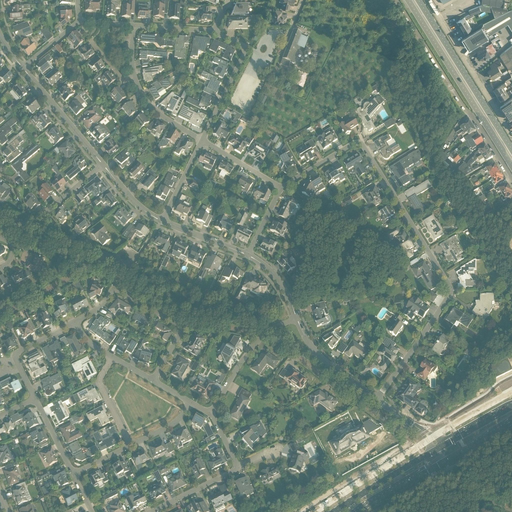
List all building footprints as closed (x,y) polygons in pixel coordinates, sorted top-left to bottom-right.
[(99,10),(100,5),(100,1),(93,1),(93,3),(89,2),(89,0),(84,0),(84,2),(85,2),(85,7),(86,7),(85,12),(92,12),(92,13),(96,13),(96,10),(99,10)] [(105,7),(105,10),(105,11),(106,11),(106,16),(115,17),(116,9),(119,9),(120,0),(119,0),(111,0),(111,3),(107,3),(107,7),(105,7)] [(122,12),(122,17),(129,18),(129,16),(131,14),(134,15),(134,10),(135,0),(129,0),(129,7),(122,6),(122,12)] [(282,8),(284,8),(288,9),(290,4),(293,5),(294,0),(283,0),(282,2),(283,2),(282,8)] [(154,12),(153,17),(155,17),(155,19),(159,19),(159,18),(163,18),(164,15),(164,10),(167,10),(168,1),(161,1),(161,6),(158,5),(155,5),(154,5),(154,12)] [(248,1),(241,1),(236,1),(236,2),(230,14),(248,14),(248,10),(248,1)] [(482,4),(469,10),(472,15),(481,11),(494,13),(496,17),(508,11),(506,7),(482,4)] [(137,14),(137,16),(138,16),(137,18),(148,19),(149,14),(149,9),(149,6),(138,5),(138,9),(138,14),(137,14)] [(9,19),(10,19),(10,20),(14,19),(15,22),(23,21),(23,18),(22,18),(21,7),(12,8),(13,11),(13,13),(10,13),(10,16),(9,16),(9,19)] [(170,8),(170,14),(170,19),(179,19),(179,8),(170,8)] [(210,9),(205,8),(203,8),(202,13),(202,17),(199,17),(198,15),(195,19),(196,20),(196,21),(197,21),(198,23),(199,21),(201,21),(201,20),(201,21),(204,21),(204,22),(207,22),(207,21),(211,22),(212,14),(209,14),(210,9)] [(484,25),(482,26),(488,36),(508,24),(511,30),(511,8),(508,11),(495,17),(483,23),(484,25)] [(59,22),(59,23),(63,27),(68,22),(68,18),(71,18),(70,9),(60,10),(61,19),(62,19),(62,20),(59,22)] [(275,22),(276,22),(281,24),(281,23),(285,24),(287,16),(281,15),(282,11),(275,10),(273,17),(276,18),(275,22)] [(461,19),(458,21),(461,25),(460,26),(462,28),(465,32),(472,28),(471,27),(467,20),(471,17),(474,15),(473,14),(472,15),(471,13),(469,15),(469,14),(463,18),(462,17),(460,18),(461,19)] [(247,19),(228,19),(228,28),(238,28),(238,29),(247,29),(247,26),(250,26),(251,25),(251,19),(247,19)] [(23,24),(17,26),(13,28),(15,34),(17,33),(20,39),(33,34),(30,28),(28,29),(26,24),(24,25),(23,24)] [(463,37),(462,38),(469,49),(489,37),(488,36),(482,26),(463,37)] [(39,31),(45,38),(50,33),(46,29),(39,31)] [(285,52),(280,64),(285,66),(288,67),(290,62),(294,64),(298,52),(300,47),(304,48),(308,39),(300,36),(301,33),(298,32),(293,30),(292,34),(285,52)] [(50,33),(45,38),(48,42),(53,37),(50,33)] [(68,39),(71,43),(72,43),(76,48),(84,42),(80,37),(79,38),(75,33),(68,39)] [(138,38),(138,40),(140,41),(140,43),(145,43),(149,43),(149,41),(154,42),(156,44),(160,48),(162,46),(163,46),(163,47),(172,48),(172,45),(173,40),(162,39),(157,34),(153,38),(152,38),(152,36),(141,35),(140,38),(138,38)] [(175,46),(174,58),(177,58),(177,59),(184,60),(184,52),(185,49),(184,48),(183,48),(183,43),(189,43),(189,42),(189,37),(179,37),(179,39),(175,39),(175,41),(175,46)] [(190,58),(192,58),(193,57),(197,57),(198,49),(202,49),(202,53),(205,54),(208,47),(207,47),(207,45),(209,45),(210,39),(195,37),(195,39),(193,39),(191,54),(190,58)] [(27,39),(25,41),(21,44),(24,48),(23,49),(28,56),(36,49),(30,43),(27,39)] [(212,45),(209,50),(214,52),(214,51),(216,52),(219,47),(226,51),(225,52),(222,59),(225,60),(230,62),(235,52),(229,48),(229,47),(219,42),(217,41),(217,42),(214,40),(212,45)] [(487,48),(478,53),(482,59),(485,57),(486,57),(486,58),(490,56),(491,55),(490,55),(492,53),(496,51),(492,43),(487,46),(488,47),(487,48)] [(57,45),(54,48),(59,54),(62,51),(57,45)] [(511,45),(505,51),(500,55),(509,69),(511,66),(511,62),(510,59),(511,58),(511,45)] [(86,47),(82,50),(79,52),(81,55),(86,61),(94,54),(89,48),(88,49),(86,47)] [(140,52),(139,60),(141,60),(142,60),(142,62),(141,62),(142,68),(147,67),(149,67),(148,62),(147,62),(147,60),(147,56),(153,57),(153,58),(162,58),(162,65),(167,64),(167,59),(168,53),(152,52),(145,52),(140,51),(140,52)] [(52,60),(51,59),(48,55),(39,63),(39,64),(36,67),(38,69),(39,71),(39,70),(41,73),(44,77),(52,71),(52,70),(46,64),(48,62),(49,63),(52,60)] [(69,58),(65,61),(69,66),(73,63),(69,58)] [(214,73),(215,73),(215,74),(219,76),(218,77),(223,79),(225,74),(224,74),(226,71),(228,68),(227,67),(228,64),(214,58),(212,62),(218,66),(217,69),(216,69),(215,69),(214,70),(214,71),(214,72),(214,73)] [(95,59),(91,62),(88,65),(92,70),(94,68),(99,74),(105,68),(101,62),(99,63),(99,62),(98,63),(95,59)] [(499,59),(497,60),(493,63),(495,66),(488,70),(490,73),(489,73),(492,77),(493,78),(502,72),(499,69),(503,66),(499,59)] [(143,74),(142,74),(143,79),(144,79),(144,82),(147,82),(147,83),(152,82),(153,81),(151,76),(159,74),(158,72),(163,71),(163,70),(164,70),(163,67),(162,67),(162,66),(147,69),(142,70),(143,74)] [(55,70),(49,75),(45,78),(51,86),(61,78),(55,70)] [(0,73),(0,83),(3,82),(6,85),(13,78),(12,76),(9,72),(9,73),(7,71),(5,74),(3,71),(0,73)] [(101,75),(97,78),(95,80),(96,82),(98,84),(103,80),(108,86),(115,81),(112,78),(113,77),(109,72),(103,77),(101,75)] [(203,92),(206,94),(211,96),(209,95),(211,91),(217,94),(218,92),(217,91),(220,83),(216,81),(217,79),(203,72),(200,77),(210,82),(206,89),(205,88),(203,92)] [(153,89),(149,91),(155,101),(160,98),(166,94),(164,91),(172,86),(167,79),(160,83),(159,81),(154,84),(155,86),(156,87),(153,89)] [(68,99),(73,95),(66,86),(68,85),(66,82),(63,85),(59,88),(61,91),(59,93),(61,95),(60,96),(62,98),(65,102),(68,99)] [(494,88),(498,94),(505,89),(503,87),(507,85),(505,82),(494,88)] [(12,91),(9,93),(13,98),(16,95),(20,100),(26,94),(23,90),(22,89),(23,88),(19,84),(12,90),(12,91)] [(370,88),(374,95),(381,92),(377,85),(370,88)] [(118,88),(114,91),(111,94),(113,97),(112,97),(118,104),(125,98),(121,93),(121,92),(118,88)] [(505,89),(498,94),(501,99),(509,95),(511,92),(510,90),(507,92),(505,89)] [(171,94),(163,101),(160,105),(165,107),(166,106),(168,107),(166,110),(172,113),(171,114),(176,116),(183,100),(181,99),(179,98),(177,101),(172,99),(174,96),(174,95),(174,94),(173,93),(172,93),(171,93),(171,94)] [(186,103),(196,108),(200,110),(201,108),(206,111),(208,107),(209,107),(210,107),(211,105),(211,104),(210,104),(211,101),(205,98),(206,95),(211,98),(211,97),(203,93),(201,97),(203,98),(200,104),(188,98),(186,103)] [(78,96),(76,97),(72,100),(75,103),(70,107),(69,107),(76,116),(84,109),(81,106),(84,103),(78,96)] [(504,103),(500,105),(504,111),(503,112),(503,113),(504,113),(504,114),(505,114),(506,114),(510,119),(511,117),(511,97),(508,100),(504,103)] [(30,99),(26,102),(22,105),(26,110),(27,109),(32,115),(40,109),(36,104),(34,105),(30,99)] [(360,108),(356,111),(369,131),(373,129),(372,127),(374,126),(370,119),(372,116),(376,110),(377,111),(380,107),(375,99),(370,104),(369,103),(368,103),(366,103),(365,104),(364,105),(363,106),(363,108),(363,109),(362,110),(360,108)] [(124,102),(115,110),(118,112),(121,109),(129,118),(133,115),(137,112),(134,108),(132,106),(133,105),(131,102),(127,105),(125,103),(124,102)] [(6,107),(10,112),(15,108),(11,103),(6,107)] [(180,112),(178,117),(189,122),(189,124),(192,125),(199,128),(201,124),(202,125),(203,123),(202,122),(203,120),(203,119),(204,119),(206,116),(201,114),(199,117),(195,115),(196,114),(188,110),(189,109),(183,106),(180,112)] [(93,108),(88,112),(90,115),(86,118),(82,122),(85,125),(84,126),(87,129),(101,118),(93,108)] [(33,119),(31,121),(35,126),(36,126),(41,131),(43,129),(44,129),(47,126),(51,123),(48,120),(46,118),(47,117),(44,114),(44,115),(39,119),(37,116),(33,119)] [(131,120),(129,122),(131,125),(133,123),(136,126),(139,130),(141,129),(145,126),(149,122),(143,115),(140,117),(137,119),(135,117),(131,120)] [(8,141),(4,137),(12,131),(10,129),(17,123),(13,118),(3,126),(4,126),(0,129),(0,144),(2,146),(8,141)] [(339,127),(342,131),(344,136),(346,135),(346,136),(349,134),(349,133),(351,132),(350,130),(352,128),(352,129),(358,125),(354,118),(346,123),(339,127)] [(384,124),(387,130),(395,125),(393,122),(394,121),(393,119),(391,120),(384,124)] [(222,136),(226,139),(230,132),(223,127),(224,125),(224,124),(221,122),(220,122),(218,125),(214,131),(214,130),(213,132),(214,132),(212,134),(219,138),(221,135),(222,136)] [(462,130),(456,134),(458,136),(461,134),(473,127),(470,122),(466,124),(460,128),(462,130)] [(149,126),(146,129),(148,131),(152,133),(153,131),(156,133),(155,136),(158,138),(160,135),(162,131),(165,127),(157,123),(156,124),(156,125),(155,125),(154,125),(153,126),(151,124),(152,123),(149,126)] [(92,132),(91,133),(95,138),(96,137),(98,140),(97,141),(99,143),(109,135),(104,128),(101,131),(98,127),(95,130),(92,132)] [(473,127),(461,134),(463,137),(467,134),(469,136),(468,136),(464,139),(466,142),(467,141),(471,138),(472,137),(474,136),(473,133),(476,131),(473,127)] [(58,132),(59,132),(56,128),(53,130),(51,128),(45,132),(50,138),(51,137),(56,144),(63,138),(58,132)] [(324,135),(317,139),(321,145),(324,150),(331,145),(330,143),(332,141),(333,142),(337,140),(335,135),(332,131),(330,128),(324,132),(325,134),(324,135)] [(8,148),(3,153),(3,154),(3,155),(4,156),(5,156),(7,158),(6,159),(10,163),(14,160),(20,155),(18,152),(19,151),(17,148),(17,147),(20,144),(19,144),(23,141),(19,138),(25,133),(23,131),(7,144),(9,146),(7,147),(8,148)] [(164,136),(160,143),(157,147),(159,149),(160,148),(166,147),(169,142),(174,144),(179,136),(171,131),(167,138),(164,136)] [(383,137),(378,140),(374,143),(378,150),(380,149),(381,151),(380,151),(382,155),(382,156),(382,157),(383,158),(384,159),(385,160),(386,160),(388,160),(389,159),(389,158),(390,158),(390,157),(401,150),(398,145),(391,150),(387,143),(391,140),(388,135),(384,138),(383,137)] [(240,142),(232,137),(229,143),(236,147),(234,151),(240,154),(242,151),(243,151),(247,146),(249,147),(252,142),(247,139),(245,140),(243,143),(240,141),(240,142)] [(473,141),(471,138),(467,141),(471,148),(472,149),(474,148),(483,143),(479,137),(478,137),(473,141)] [(177,148),(174,153),(179,155),(182,150),(187,154),(193,144),(185,139),(183,143),(180,141),(176,147),(177,148)] [(110,140),(109,142),(105,145),(108,149),(106,151),(110,157),(119,150),(114,144),(114,145),(110,140)] [(300,157),(299,157),(301,160),(304,158),(307,162),(314,158),(311,154),(314,152),(312,150),(311,150),(311,149),(316,146),(312,140),(304,144),(307,148),(298,153),(300,157)] [(57,147),(56,148),(61,153),(60,153),(61,154),(61,155),(62,156),(62,157),(63,158),(64,157),(66,160),(71,156),(75,153),(72,150),(73,150),(73,149),(72,148),(72,147),(70,149),(68,147),(69,146),(67,143),(65,141),(61,144),(57,147)] [(253,145),(251,150),(248,154),(255,158),(255,159),(262,163),(267,154),(267,153),(269,151),(266,149),(264,152),(258,148),(260,145),(255,143),(254,146),(253,145)] [(19,175),(18,175),(21,178),(16,182),(20,187),(22,185),(24,183),(30,178),(26,174),(25,175),(21,170),(23,169),(23,165),(22,164),(41,149),(37,145),(11,166),(17,173),(18,173),(19,175)] [(284,157),(280,159),(284,165),(283,165),(284,165),(280,171),(287,174),(289,170),(292,168),(294,167),(292,165),(292,164),(291,163),(291,162),(292,162),(292,161),(291,160),(292,157),(290,154),(287,148),(285,145),(281,153),(284,157)] [(469,162),(467,166),(469,168),(471,167),(472,166),(478,160),(489,152),(488,150),(488,149),(487,148),(486,148),(486,147),(481,149),(479,151),(474,155),(475,156),(474,157),(469,162)] [(453,152),(460,159),(462,157),(457,149),(455,150),(453,152)] [(418,150),(415,152),(408,156),(399,162),(390,168),(391,169),(390,169),(395,177),(394,178),(400,188),(409,182),(405,176),(406,175),(403,171),(405,170),(413,165),(414,165),(420,161),(424,158),(418,150)] [(122,169),(127,165),(128,166),(134,161),(131,157),(128,159),(125,156),(127,154),(125,151),(115,159),(121,166),(120,167),(122,169)] [(453,152),(449,156),(456,163),(460,159),(453,152)] [(491,155),(489,152),(478,160),(479,162),(484,160),(485,162),(493,158),(492,157),(492,156),(492,155),(491,155)] [(201,155),(199,161),(203,163),(205,164),(204,168),(210,171),(212,167),(214,164),(216,159),(210,156),(210,155),(206,154),(205,157),(201,155)] [(357,154),(344,163),(346,167),(348,170),(354,167),(360,177),(362,176),(366,174),(363,168),(360,163),(362,162),(357,154)] [(73,166),(74,168),(65,175),(70,181),(86,167),(85,167),(85,165),(86,165),(79,157),(74,161),(75,162),(73,164),(73,166)] [(217,171),(218,170),(229,177),(233,170),(222,163),(221,165),(217,163),(214,170),(217,171)] [(465,163),(456,172),(463,178),(467,176),(464,172),(469,168),(467,166),(465,163)] [(331,171),(325,175),(326,178),(328,182),(329,183),(332,181),(333,183),(339,180),(341,182),(345,179),(342,174),(344,173),(342,169),(339,164),(333,168),(332,169),(333,170),(331,171)] [(133,171),(129,174),(130,174),(129,174),(130,175),(130,176),(130,177),(130,178),(131,178),(132,178),(133,178),(134,178),(135,179),(137,178),(137,179),(138,181),(144,174),(143,173),(142,172),(143,171),(142,170),(142,169),(142,168),(142,167),(142,166),(141,166),(140,166),(139,166),(138,165),(138,166),(138,165),(135,168),(135,167),(132,170),(133,171)] [(487,172),(489,175),(498,169),(497,169),(497,167),(496,166),(495,166),(494,167),(493,165),(484,171),(485,173),(487,172)] [(60,178),(51,185),(54,187),(57,191),(61,188),(60,188),(62,186),(63,186),(65,184),(62,180),(64,178),(68,182),(65,178),(58,171),(57,169),(55,166),(52,169),(54,172),(57,176),(58,175),(60,178)] [(469,168),(464,172),(467,176),(474,172),(479,168),(478,166),(473,170),(471,167),(469,168)] [(491,177),(492,180),(501,174),(501,172),(499,172),(498,169),(489,175),(487,176),(489,178),(491,177)] [(144,174),(138,181),(140,182),(139,183),(148,190),(158,178),(149,170),(145,175),(144,174)] [(238,172),(235,176),(234,178),(240,181),(236,187),(240,189),(241,188),(247,192),(253,183),(244,178),(245,176),(238,172)] [(171,189),(174,183),(171,182),(173,176),(168,174),(165,179),(166,179),(162,187),(161,186),(156,197),(162,200),(166,197),(166,198),(171,189)] [(491,186),(485,190),(487,194),(489,192),(494,190),(494,187),(494,186),(503,181),(502,179),(503,178),(503,177),(503,176),(501,175),(501,174),(492,180),(489,182),(491,185),(490,185),(491,186)] [(302,194),(307,196),(310,198),(314,191),(315,190),(317,189),(319,192),(325,189),(318,178),(313,180),(313,179),(308,182),(308,183),(307,185),(306,185),(303,190),(304,190),(302,194)] [(83,190),(79,195),(83,199),(88,194),(94,189),(98,194),(100,192),(101,194),(107,190),(105,188),(104,187),(100,181),(98,183),(97,181),(97,180),(96,179),(84,189),(84,190),(83,191),(83,190)] [(189,187),(194,189),(199,192),(202,186),(192,181),(189,187)] [(411,202),(409,203),(411,206),(412,206),(416,212),(417,211),(419,216),(419,214),(423,211),(419,205),(418,206),(417,203),(419,201),(416,197),(432,187),(428,181),(415,189),(414,187),(404,193),(408,200),(409,199),(411,202)] [(0,199),(0,200),(0,199),(1,199),(2,199),(2,198),(3,198),(3,197),(4,197),(4,196),(4,195),(4,194),(6,191),(10,191),(11,189),(8,187),(4,184),(1,187),(0,186),(0,199)] [(38,195),(43,200),(46,201),(49,198),(49,193),(52,191),(46,184),(39,190),(41,193),(38,195)] [(500,192),(502,195),(510,189),(508,186),(507,187),(505,185),(496,191),(498,193),(500,192)] [(366,194),(363,196),(369,205),(372,203),(374,207),(378,204),(383,202),(380,198),(380,197),(379,196),(378,196),(377,194),(377,193),(379,192),(375,187),(371,189),(370,190),(371,191),(366,194)] [(510,189),(502,195),(504,198),(502,199),(503,201),(511,195),(511,194),(511,193),(511,190),(510,189)] [(260,200),(262,201),(267,203),(271,194),(264,191),(263,193),(257,190),(254,196),(260,200)] [(31,194),(26,198),(29,202),(26,204),(31,210),(33,208),(35,210),(37,208),(40,205),(31,194)] [(103,195),(99,198),(92,203),(93,204),(95,207),(101,202),(103,205),(106,203),(110,208),(113,206),(114,206),(114,205),(117,203),(112,197),(113,197),(110,194),(105,198),(103,195)] [(84,200),(79,195),(74,199),(79,205),(84,200)] [(480,198),(478,200),(483,207),(485,205),(486,205),(484,202),(488,199),(485,195),(480,198)] [(179,206),(176,212),(181,214),(182,215),(183,214),(187,216),(191,207),(183,203),(185,198),(182,196),(177,205),(179,206)] [(279,215),(279,216),(283,218),(287,220),(290,213),(292,210),(293,210),(294,210),(294,209),(295,208),(296,209),(297,209),(298,209),(299,207),(299,205),(297,204),(298,202),(293,200),(292,201),(291,200),(287,201),(287,203),(285,202),(282,210),(280,216),(279,215)] [(198,216),(197,217),(196,220),(204,224),(203,226),(207,228),(212,217),(205,213),(207,208),(203,206),(198,216)] [(59,221),(62,225),(66,222),(65,221),(69,217),(62,207),(57,211),(59,213),(59,214),(58,214),(55,217),(58,220),(58,219),(59,220),(59,221)] [(378,213),(377,213),(379,216),(382,215),(383,217),(382,221),(384,224),(386,227),(388,227),(393,223),(398,220),(394,214),(394,213),(394,214),(392,213),(392,212),(391,211),(388,207),(383,211),(382,210),(378,213)] [(122,209),(114,216),(124,226),(132,218),(129,216),(128,217),(127,215),(128,214),(122,209)] [(237,224),(242,227),(248,214),(243,211),(237,224)] [(221,231),(222,229),(223,228),(224,228),(224,229),(229,232),(233,224),(226,220),(227,220),(220,216),(214,228),(221,231)] [(427,219),(423,221),(423,222),(426,227),(427,228),(427,229),(427,230),(428,231),(428,232),(429,232),(429,233),(430,233),(431,234),(435,240),(439,238),(444,235),(441,229),(439,230),(434,222),(436,221),(432,216),(427,219)] [(77,232),(75,233),(78,236),(90,226),(88,223),(86,224),(81,218),(73,224),(75,227),(76,228),(74,229),(77,232)] [(280,222),(278,226),(274,224),(270,231),(275,233),(274,235),(279,237),(280,236),(284,238),(289,226),(280,222)] [(126,231),(121,236),(126,240),(130,234),(133,237),(136,233),(137,235),(140,237),(142,237),(143,236),(145,238),(149,232),(147,230),(147,229),(146,228),(143,226),(141,225),(141,226),(138,224),(135,229),(133,227),(130,225),(126,231)] [(96,239),(98,240),(102,246),(109,241),(104,236),(104,234),(106,232),(101,226),(91,234),(96,239)] [(393,231),(385,235),(389,242),(396,237),(399,243),(397,244),(402,253),(399,254),(404,262),(406,260),(409,259),(411,257),(413,256),(409,250),(413,247),(407,238),(405,234),(404,232),(403,232),(404,233),(401,235),(401,234),(397,228),(393,231)] [(247,230),(246,232),(240,229),(235,238),(247,243),(252,233),(247,230)] [(159,251),(165,254),(170,245),(167,244),(169,239),(158,234),(153,244),(160,247),(159,251)] [(441,248),(445,254),(447,253),(449,255),(445,258),(449,263),(452,261),(454,265),(462,260),(459,255),(455,257),(452,251),(455,249),(454,247),(459,244),(454,237),(445,242),(446,245),(441,248)] [(260,249),(269,253),(271,248),(274,250),(277,243),(270,240),(268,243),(264,241),(260,249)] [(173,251),(171,255),(179,259),(180,255),(186,258),(189,252),(186,251),(188,247),(183,245),(181,244),(181,243),(177,241),(175,246),(172,251),(173,251)] [(194,248),(192,252),(189,260),(193,262),(193,261),(200,265),(206,254),(199,251),(194,248)] [(284,256),(277,262),(281,266),(281,265),(288,272),(291,270),(291,271),(292,270),(295,267),(292,264),(290,261),(290,260),(292,258),(292,257),(290,255),(292,254),(289,250),(287,252),(287,251),(287,252),(283,255),(284,256)] [(30,270),(35,272),(38,274),(43,261),(44,261),(44,259),(44,258),(42,257),(41,258),(36,255),(32,265),(29,263),(27,268),(30,269),(30,270)] [(165,257),(161,267),(165,269),(170,259),(165,257)] [(203,269),(198,277),(199,278),(201,279),(202,279),(207,271),(206,270),(207,269),(210,271),(211,268),(213,269),(214,268),(219,271),(221,267),(219,266),(221,261),(215,258),(215,260),(212,258),(209,263),(206,262),(204,266),(203,269)] [(461,270),(456,273),(459,278),(458,279),(460,282),(461,282),(463,284),(466,284),(466,287),(471,287),(476,287),(476,282),(473,282),(469,275),(474,275),(474,270),(476,270),(476,260),(474,260),(465,266),(460,269),(461,270)] [(439,286),(430,271),(428,272),(425,267),(427,267),(424,262),(412,270),(417,277),(421,274),(431,291),(436,288),(439,286)] [(224,273),(220,281),(223,282),(224,281),(226,279),(229,281),(229,280),(230,279),(232,278),(236,280),(237,280),(239,277),(242,278),(244,274),(236,270),(236,271),(234,270),(233,272),(232,273),(229,271),(230,270),(226,268),(224,273)] [(11,277),(13,281),(15,284),(30,276),(31,273),(26,271),(24,275),(22,276),(21,273),(18,274),(19,275),(17,276),(16,274),(11,277)] [(5,282),(4,280),(2,277),(0,277),(0,285),(1,287),(4,286),(6,288),(10,286),(7,280),(5,282)] [(237,295),(235,299),(241,302),(246,293),(244,293),(246,289),(251,291),(250,292),(257,295),(258,294),(259,295),(260,293),(263,294),(264,292),(264,293),(266,289),(265,289),(266,287),(264,286),(264,285),(259,282),(253,279),(253,281),(252,282),(250,281),(247,279),(243,287),(241,291),(240,290),(237,295)] [(74,284),(72,285),(74,288),(77,294),(80,293),(83,291),(80,285),(78,281),(74,284)] [(87,293),(88,294),(90,299),(96,296),(96,295),(99,296),(102,292),(101,292),(103,288),(98,285),(97,286),(94,284),(90,291),(87,293)] [(427,299),(433,303),(437,297),(431,293),(427,299)] [(475,308),(472,313),(477,316),(478,316),(480,317),(479,318),(482,320),(483,319),(485,320),(486,318),(487,319),(489,315),(490,313),(492,311),(488,309),(489,307),(490,305),(491,303),(491,302),(494,302),(494,294),(491,294),(486,294),(486,295),(484,295),(484,294),(482,294),(482,295),(480,295),(480,301),(477,301),(477,302),(477,305),(476,305),(475,308)] [(88,306),(83,297),(70,304),(75,312),(83,308),(84,309),(88,306)] [(405,311),(402,314),(408,318),(412,321),(416,315),(417,316),(417,315),(418,314),(424,318),(429,310),(421,305),(422,303),(422,302),(418,300),(414,298),(413,299),(412,299),(410,302),(409,304),(406,308),(408,309),(406,312),(405,311)] [(59,311),(53,314),(55,319),(61,316),(62,317),(62,318),(63,317),(64,317),(69,315),(68,312),(71,310),(68,306),(67,304),(65,299),(55,304),(58,310),(59,311)] [(108,313),(105,316),(110,319),(112,320),(114,316),(112,315),(113,314),(114,315),(119,309),(120,309),(124,311),(123,312),(127,314),(129,312),(131,308),(124,303),(123,305),(121,303),(121,302),(117,300),(115,302),(108,310),(110,312),(109,313),(108,313)] [(325,302),(315,304),(317,311),(313,312),(316,318),(317,320),(315,321),(317,327),(322,325),(322,326),(328,323),(329,323),(330,321),(330,320),(329,318),(328,317),(327,316),(325,316),(324,316),(321,309),(323,309),(326,308),(325,302)] [(440,326),(444,329),(449,332),(454,326),(457,322),(458,323),(459,323),(460,323),(467,328),(473,320),(464,314),(464,315),(454,309),(454,310),(453,309),(448,317),(447,316),(440,326)] [(136,312),(134,316),(132,319),(133,319),(131,322),(134,324),(136,321),(141,324),(140,328),(145,331),(151,321),(147,318),(147,319),(141,316),(140,316),(139,315),(140,314),(136,312)] [(38,322),(35,324),(38,329),(41,327),(43,330),(49,326),(46,322),(49,320),(45,314),(39,317),(41,321),(38,322)] [(389,332),(392,334),(396,337),(403,327),(399,324),(403,320),(397,315),(393,320),(397,323),(393,329),(392,328),(389,332)] [(91,329),(90,331),(95,335),(99,339),(100,338),(109,346),(112,342),(114,340),(111,337),(106,333),(104,335),(101,332),(106,326),(108,326),(110,323),(105,320),(100,317),(97,321),(96,320),(92,325),(93,326),(92,327),(93,328),(91,330),(91,329)] [(30,319),(27,321),(28,323),(33,332),(36,330),(30,319)] [(6,324),(10,331),(14,329),(10,322),(6,324)] [(34,334),(33,332),(28,323),(21,327),(18,329),(23,339),(28,337),(28,336),(30,335),(31,336),(34,334)] [(162,339),(163,339),(167,342),(172,334),(171,333),(171,331),(158,323),(155,328),(164,333),(164,335),(162,339)] [(333,327),(332,328),(334,331),(342,326),(340,323),(339,323),(333,327)] [(337,344),(338,343),(341,338),(337,336),(334,331),(322,339),(325,343),(328,347),(332,350),(333,348),(334,348),(335,348),(336,347),(336,346),(337,345),(337,344)] [(6,339),(3,341),(8,351),(17,346),(15,341),(16,340),(13,333),(9,336),(10,338),(7,340),(6,339)] [(188,345),(187,344),(187,346),(186,345),(184,349),(196,356),(199,351),(197,350),(203,339),(194,334),(192,339),(190,342),(188,345)] [(79,346),(78,344),(77,344),(76,342),(77,342),(73,335),(66,340),(64,337),(60,340),(64,348),(69,345),(76,358),(83,354),(83,353),(85,352),(83,347),(82,348),(80,345),(79,346)] [(119,339),(116,343),(120,345),(119,347),(117,350),(124,354),(126,351),(131,355),(134,350),(137,344),(132,341),(129,345),(122,341),(124,339),(120,336),(119,339)] [(436,352),(440,355),(441,355),(442,355),(443,355),(443,354),(444,353),(443,352),(443,351),(450,341),(443,336),(438,343),(437,343),(436,342),(433,347),(434,348),(433,350),(437,352),(436,352)] [(232,354),(235,351),(233,350),(234,348),(234,349),(238,343),(239,343),(238,342),(240,338),(233,337),(228,347),(227,346),(225,349),(226,350),(222,356),(222,357),(221,357),(220,357),(218,358),(219,360),(220,361),(222,361),(223,360),(223,359),(226,365),(228,363),(231,358),(231,357),(232,354)] [(396,344),(392,342),(386,338),(382,343),(388,348),(391,345),(394,347),(396,344)] [(135,354),(133,358),(134,359),(134,358),(138,361),(138,362),(142,363),(144,364),(147,366),(147,365),(148,365),(151,354),(146,353),(144,353),(142,345),(149,343),(143,340),(142,343),(135,354)] [(46,347),(42,349),(44,354),(49,363),(52,361),(54,364),(59,361),(60,362),(63,360),(63,359),(59,352),(62,351),(61,348),(59,344),(57,341),(54,343),(55,344),(46,349),(46,347)] [(365,348),(364,350),(353,342),(344,354),(350,357),(353,353),(356,355),(355,356),(358,358),(359,358),(362,360),(369,350),(366,348),(365,348)] [(342,343),(337,351),(342,355),(348,347),(342,343)] [(398,352),(394,349),(391,347),(388,352),(384,350),(381,354),(384,356),(382,358),(383,362),(384,363),(382,366),(385,369),(391,361),(393,363),(396,358),(394,357),(398,352)] [(28,362),(28,363),(29,363),(30,364),(28,365),(32,374),(33,373),(36,378),(47,372),(45,367),(40,369),(35,361),(43,357),(41,353),(40,351),(28,357),(30,361),(28,362)] [(272,356),(268,353),(261,354),(251,369),(257,373),(260,369),(262,370),(266,364),(273,369),(279,361),(273,357),(273,358),(272,357),(272,356)] [(87,357),(83,360),(71,365),(75,373),(84,369),(88,377),(86,378),(88,381),(93,378),(91,376),(96,373),(90,362),(90,363),(87,357)] [(464,357),(458,368),(463,371),(469,361),(464,357)] [(171,375),(180,380),(189,364),(179,358),(176,365),(177,366),(176,368),(176,367),(171,375)] [(494,380),(501,377),(511,371),(511,370),(507,360),(489,368),(494,380)] [(417,375),(421,378),(424,381),(429,374),(430,374),(432,372),(433,372),(434,372),(437,368),(436,367),(433,365),(432,365),(426,361),(421,368),(423,369),(421,371),(420,370),(417,375)] [(288,374),(289,373),(283,369),(279,376),(284,380),(285,378),(291,383),(290,384),(294,388),(295,386),(300,390),(301,388),(302,388),(305,385),(304,384),(306,381),(301,377),(300,377),(298,376),(298,375),(293,371),(290,375),(288,374)] [(45,379),(41,381),(44,387),(44,386),(45,388),(43,389),(45,392),(45,394),(45,395),(46,396),(47,397),(49,397),(50,396),(51,396),(52,394),(55,393),(55,392),(60,389),(58,384),(62,382),(58,374),(50,379),(49,377),(45,379)] [(10,378),(0,383),(0,385),(2,389),(7,386),(9,389),(10,389),(11,389),(12,389),(14,393),(22,389),(19,383),(18,382),(17,382),(16,383),(15,383),(15,382),(15,381),(14,381),(13,381),(13,382),(12,382),(12,383),(13,383),(12,383),(11,382),(10,379),(10,378)] [(190,382),(189,385),(192,387),(191,389),(192,390),(192,391),(194,392),(195,392),(198,394),(199,393),(203,396),(207,399),(212,391),(211,390),(214,385),(215,385),(211,382),(207,380),(206,382),(201,378),(199,378),(197,379),(196,382),(195,381),(194,384),(190,382)] [(417,386),(413,383),(409,380),(403,387),(404,388),(402,391),(401,390),(396,398),(404,404),(405,403),(407,405),(413,409),(415,410),(414,410),(421,415),(426,409),(426,408),(426,407),(427,407),(427,406),(427,405),(427,404),(426,403),(425,402),(424,402),(423,402),(422,402),(421,402),(421,403),(420,403),(420,404),(410,397),(414,391),(415,391),(416,392),(417,392),(418,392),(418,391),(419,391),(420,390),(420,389),(420,388),(420,387),(420,386),(419,386),(418,385),(417,386)] [(87,389),(82,391),(76,394),(80,402),(87,399),(88,401),(90,401),(92,400),(94,404),(100,400),(97,394),(96,394),(96,393),(96,392),(95,389),(88,392),(87,389)] [(239,400),(238,400),(234,407),(235,408),(230,416),(238,421),(249,401),(248,401),(251,395),(242,390),(237,397),(240,399),(239,400)] [(315,394),(310,397),(312,400),(311,401),(314,406),(319,403),(326,408),(332,412),(333,411),(336,407),(335,406),(338,402),(333,399),(332,400),(330,398),(331,397),(326,394),(325,396),(320,392),(315,394)] [(62,403),(68,400),(66,397),(52,404),(53,407),(50,408),(52,413),(54,412),(59,422),(69,417),(62,403)] [(440,403),(437,408),(439,409),(442,411),(446,404),(442,401),(440,403)] [(103,406),(99,408),(85,415),(89,423),(98,418),(102,426),(105,425),(106,425),(110,423),(104,411),(105,410),(103,406)] [(10,418),(9,419),(10,422),(10,421),(11,425),(13,424),(22,419),(23,420),(24,423),(26,422),(30,429),(34,427),(38,425),(36,420),(35,420),(32,415),(32,414),(29,415),(28,412),(20,416),(19,417),(18,414),(10,418)] [(209,438),(214,435),(207,422),(206,424),(204,423),(206,420),(196,414),(193,419),(194,420),(192,423),(195,425),(195,426),(201,429),(203,425),(205,426),(204,428),(209,438)] [(368,420),(363,423),(369,434),(380,428),(368,420)] [(4,424),(8,432),(13,429),(11,425),(10,421),(10,422),(4,424)] [(71,432),(74,430),(72,426),(71,423),(60,429),(67,444),(82,437),(79,432),(69,437),(67,433),(67,431),(70,430),(71,432)] [(249,428),(240,432),(243,439),(242,440),(245,444),(247,447),(248,446),(251,449),(254,445),(253,445),(265,432),(261,423),(254,427),(254,426),(249,429),(249,428)] [(338,437),(330,441),(332,444),(331,444),(337,455),(351,448),(351,449),(356,446),(356,445),(369,438),(363,427),(362,427),(361,424),(353,429),(350,424),(342,428),(336,432),(338,437)] [(98,432),(92,435),(98,448),(101,452),(106,449),(106,450),(107,449),(109,449),(109,448),(111,447),(113,447),(113,446),(115,445),(116,445),(120,443),(117,437),(118,437),(119,436),(117,433),(114,427),(110,429),(109,426),(106,428),(107,430),(111,437),(102,441),(98,432)] [(39,428),(26,434),(26,435),(27,437),(28,439),(30,437),(31,438),(33,442),(35,441),(36,441),(38,441),(39,444),(39,445),(41,449),(43,448),(48,445),(45,441),(48,440),(44,434),(41,435),(41,434),(42,433),(40,430),(39,428)] [(172,436),(175,441),(178,448),(182,446),(182,445),(192,440),(189,434),(185,436),(182,430),(177,432),(178,434),(172,436)] [(77,442),(73,444),(69,446),(72,454),(73,453),(74,456),(73,456),(75,460),(81,462),(88,459),(88,458),(90,457),(100,453),(96,446),(87,450),(83,448),(81,449),(77,442)] [(149,448),(152,452),(154,458),(168,451),(170,454),(174,452),(170,443),(166,445),(166,446),(165,447),(162,442),(159,443),(158,443),(158,444),(156,445),(154,447),(153,446),(149,448)] [(292,460),(289,469),(291,470),(290,471),(291,472),(291,473),(292,473),(292,474),(293,474),(294,474),(295,473),(296,473),(297,472),(298,472),(303,458),(306,459),(307,455),(306,452),(299,450),(295,443),(293,444),(292,444),(289,446),(292,451),(293,453),(292,456),(293,456),(292,460)] [(0,458),(0,459),(1,459),(0,460),(1,462),(2,463),(3,463),(4,463),(6,463),(7,462),(7,461),(10,460),(8,456),(9,456),(9,455),(8,452),(7,450),(6,450),(5,446),(2,447),(0,448),(0,458)] [(51,448),(42,452),(40,453),(44,461),(46,460),(49,466),(57,462),(55,457),(56,457),(51,448)] [(211,462),(208,463),(209,466),(211,470),(214,469),(215,471),(221,468),(220,466),(224,464),(226,463),(227,463),(226,462),(225,460),(225,459),(225,458),(222,454),(223,453),(221,451),(220,450),(217,451),(216,449),(214,449),(211,450),(210,452),(211,454),(212,454),(213,454),(215,458),(214,460),(213,460),(211,461),(211,462)] [(139,454),(132,457),(133,459),(132,460),(133,462),(135,462),(136,466),(149,460),(147,457),(145,452),(142,454),(141,452),(141,453),(139,454)] [(205,469),(203,466),(200,459),(193,463),(195,467),(192,469),(197,479),(204,476),(202,471),(205,469)] [(12,469),(7,471),(4,472),(6,478),(7,478),(8,480),(7,480),(10,486),(18,483),(15,475),(18,474),(16,467),(18,466),(17,462),(10,465),(12,469)] [(117,464),(112,466),(114,471),(117,476),(123,472),(124,474),(127,478),(133,475),(130,468),(128,469),(126,466),(124,462),(120,464),(119,463),(117,464)] [(165,466),(157,470),(160,476),(164,474),(163,473),(167,471),(165,466)] [(262,475),(259,476),(259,478),(260,479),(261,481),(264,480),(265,480),(265,481),(267,480),(268,482),(269,483),(272,482),(272,480),(271,478),(273,477),(280,473),(279,472),(277,467),(270,471),(269,469),(267,469),(267,470),(265,471),(265,470),(261,473),(262,475)] [(58,472),(51,475),(55,482),(55,483),(58,481),(61,487),(63,486),(68,484),(65,477),(66,477),(65,477),(64,475),(65,475),(62,470),(58,472)] [(108,481),(107,478),(104,474),(101,475),(99,471),(95,473),(96,474),(94,474),(91,475),(92,478),(90,479),(92,483),(91,484),(92,485),(94,487),(98,485),(97,482),(101,480),(103,484),(108,481)] [(154,473),(159,482),(162,480),(158,471),(154,473)] [(47,472),(35,479),(37,483),(49,477),(47,472)] [(180,473),(167,480),(170,487),(172,491),(179,488),(179,489),(180,489),(179,487),(181,486),(181,488),(182,487),(181,487),(186,485),(184,480),(180,473)] [(246,479),(235,484),(236,485),(241,495),(241,496),(245,494),(246,497),(253,494),(251,490),(249,486),(248,483),(246,480),(246,479)] [(150,491),(148,492),(149,495),(151,499),(155,498),(156,499),(158,498),(158,497),(160,497),(162,496),(161,495),(165,493),(163,488),(162,487),(161,483),(160,484),(156,486),(154,486),(151,487),(150,489),(151,491),(150,491)] [(22,488),(17,490),(14,491),(15,494),(14,495),(18,505),(19,505),(20,505),(23,504),(23,503),(27,502),(31,500),(30,498),(27,499),(24,492),(23,492),(22,488)] [(63,497),(68,506),(72,504),(71,503),(77,500),(74,492),(72,493),(69,488),(62,492),(65,497),(63,497)] [(107,495),(109,499),(118,495),(116,491),(107,495)] [(214,497),(209,499),(211,504),(215,511),(217,511),(225,508),(223,504),(231,500),(230,497),(228,493),(222,496),(220,492),(216,495),(216,496),(214,497)] [(146,502),(144,497),(143,496),(138,498),(137,496),(133,498),(132,497),(124,501),(127,507),(128,507),(130,511),(138,507),(137,506),(138,506),(138,505),(142,503),(143,504),(146,502)] [(110,507),(106,508),(108,511),(123,511),(119,502),(110,507)] [(186,508),(188,511),(191,511),(211,511),(209,511),(204,502),(197,506),(196,504),(194,505),(194,504),(186,508)]
